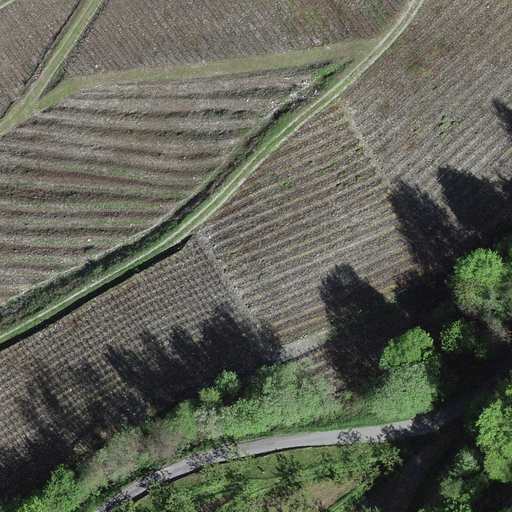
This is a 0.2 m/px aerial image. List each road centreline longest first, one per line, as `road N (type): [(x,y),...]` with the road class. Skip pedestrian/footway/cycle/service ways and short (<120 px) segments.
road 1 (track): [(417,0),(387,42),(187,229),(0,340)]
road 2 (unclassified): [(96,511),(171,469),(231,453),(407,430),(453,407),(511,358)]
